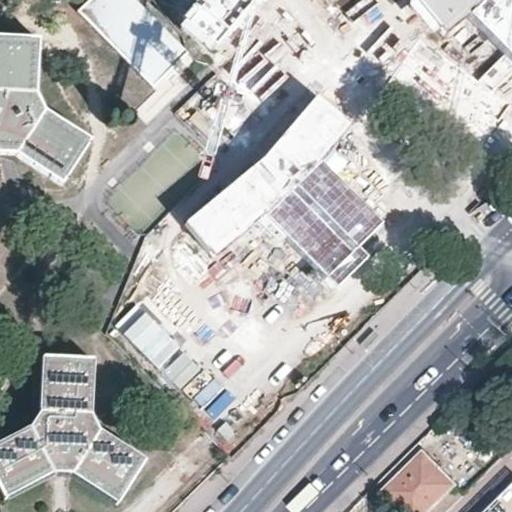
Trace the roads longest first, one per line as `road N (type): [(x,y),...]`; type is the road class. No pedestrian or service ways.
road 1 (primary): [(511,235),(376,369),(250,511)]
road 2 (primary): [(308,511),(511,305)]
